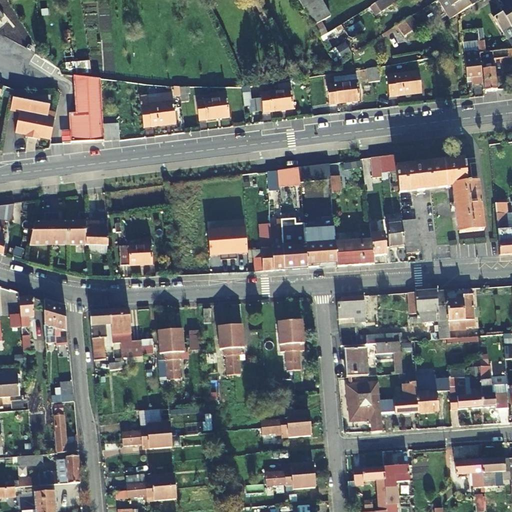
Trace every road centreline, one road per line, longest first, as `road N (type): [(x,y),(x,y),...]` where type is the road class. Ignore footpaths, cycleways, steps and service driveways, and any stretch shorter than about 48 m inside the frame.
road 1 (tertiary): [(0,175),(511,112)]
road 2 (residential): [(75,294),(320,285)]
road 3 (residential): [(75,294),(94,511)]
road 4 (residential): [(320,285),(511,271)]
road 5 (residential): [(333,445),(511,432)]
road 6 (residential): [(320,285),(333,445)]
